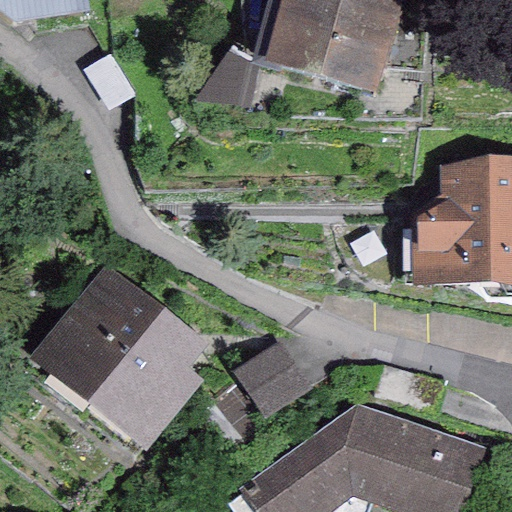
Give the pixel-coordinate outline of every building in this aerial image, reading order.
[(0,0),(0,8),(14,20),(85,6),(84,0),(0,0)] [(299,0),(285,55),(366,76),(385,0),(299,0)] [(236,100),(258,58),(238,48),(217,91),(236,100)] [(474,181),(454,181),(454,207),(424,224),(424,271),(477,271),(482,263),(504,263),(511,276),(511,169),(492,170),(474,181)] [(111,293),(60,359),(147,426),(183,378),(168,367),(182,348),(111,293)] [(285,339),(240,371),(272,417),(317,385),(285,339)] [(441,384),(384,368),(375,398),(433,415),(441,384)] [(461,511),(481,454),(358,412),(245,494),(258,511),(329,511),(353,495),(403,511),(461,511)]
